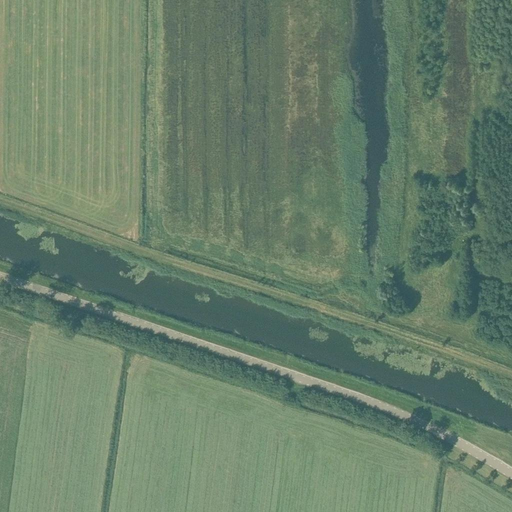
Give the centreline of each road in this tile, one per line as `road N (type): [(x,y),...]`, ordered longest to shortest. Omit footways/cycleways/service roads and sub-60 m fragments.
road 1 (tertiary): [(0,276),(375,404),(511,474)]
road 2 (track): [(153,231),(307,279),(331,278),(342,293),(511,357)]
road 3 (track): [(151,254),(441,347)]
road 4 (track): [(0,200),(151,254)]
